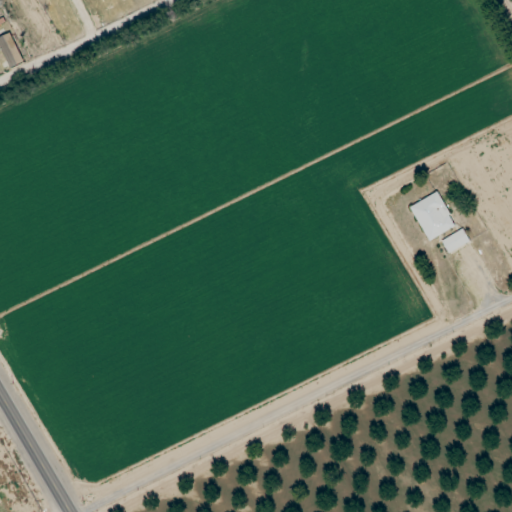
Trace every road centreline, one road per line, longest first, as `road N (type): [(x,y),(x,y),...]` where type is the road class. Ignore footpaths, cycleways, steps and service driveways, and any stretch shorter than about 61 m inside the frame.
road 1 (residential): [(0,85),(180,0)]
road 2 (secondary): [(71,511),(0,391)]
